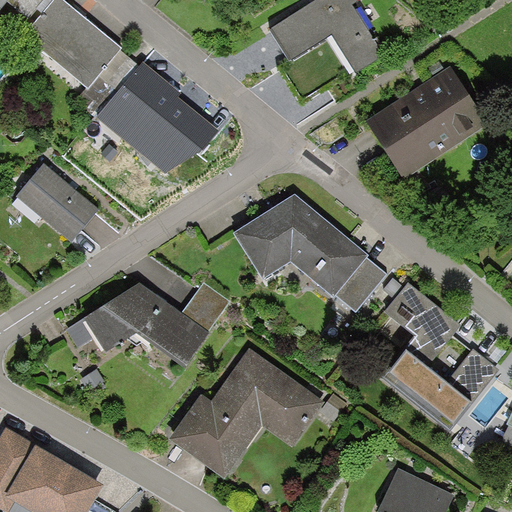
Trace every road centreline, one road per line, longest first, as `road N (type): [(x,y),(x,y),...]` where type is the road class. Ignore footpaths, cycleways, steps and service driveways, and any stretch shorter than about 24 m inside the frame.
road 1 (residential): [(298,142),(0,335)]
road 2 (residential): [(511,320),(298,142)]
road 3 (residential): [(206,511),(0,391)]
road 4 (residential): [(298,142),(124,0)]
